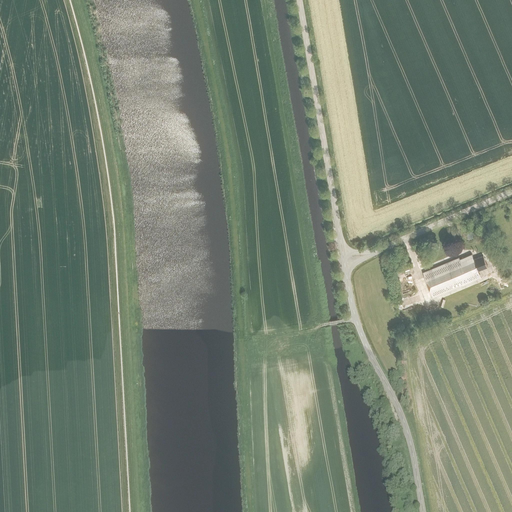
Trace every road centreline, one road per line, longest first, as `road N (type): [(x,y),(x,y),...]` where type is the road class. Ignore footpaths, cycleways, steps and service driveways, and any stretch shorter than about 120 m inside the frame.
road 1 (tertiary): [(344,264),(361,335),(406,426),(424,511)]
road 2 (tertiary): [(299,0),(343,255)]
road 3 (tertiary): [(371,253),(511,192)]
